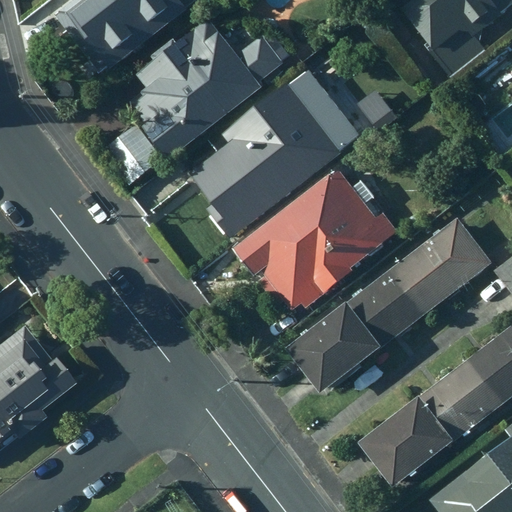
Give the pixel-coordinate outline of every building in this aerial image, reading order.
[(115,75),(194,13),(192,10),(204,0),(78,0),(59,16),(104,77),(113,71),(115,75)] [(511,0),(428,0),(410,14),(437,53),(434,55),(451,79),(488,53),(479,40),(510,18),(507,15),(511,11),(511,0)] [(174,164),(269,91),(265,85),(288,67),(286,62),(293,56),(278,38),(272,43),(267,37),(242,59),(214,25),(183,48),(179,42),(157,60),(161,65),(142,79),(153,94),(136,108),(152,128),(148,131),(174,164)] [(236,245),(348,157),(346,155),(351,151),(349,149),(357,144),(354,140),(364,133),(359,126),(353,131),(347,124),(343,127),(332,113),(335,110),(315,84),(321,79),(314,70),(228,137),(235,146),(195,178),(218,207),(211,213),(236,245)] [(401,120),(384,99),(365,113),(380,134),(401,120)] [(511,128),(501,139),(511,152),(511,128)] [(166,163),(141,130),(108,154),(134,188),(166,163)] [(381,222),(344,174),(240,255),(261,281),(268,275),(271,279),(264,284),(284,309),(290,304),(297,314),(306,307),(311,311),(329,298),(330,300),(361,277),(358,273),(402,235),(387,217),(381,222)] [(441,311),(498,267),(463,222),(407,266),(441,311)] [(511,262),(498,273),(511,291),(511,262)] [(385,355),(441,311),(407,266),(350,311),(385,355)] [(328,400),(385,355),(350,311),(322,333),(294,355),(328,400)] [(47,370),(19,332),(0,347),(0,447),(13,437),(18,444),(47,422),(41,414),(76,388),(57,363),(47,370)] [(510,407),(511,405),(511,333),(475,363),(510,407)] [(456,450),(510,407),(475,363),(420,406),(456,450)] [(401,494),(456,450),(420,406),(366,449),(401,494)] [(511,435),(511,445),(435,505),(440,511),(511,511),(511,432),(510,434),(511,435)]
